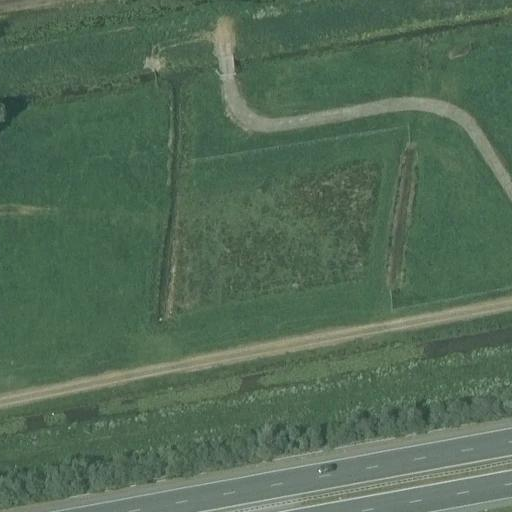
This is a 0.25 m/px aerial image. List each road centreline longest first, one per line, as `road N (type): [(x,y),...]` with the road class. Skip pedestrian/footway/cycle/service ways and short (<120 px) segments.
road 1 (track): [(0,407),(511,304)]
road 2 (trunk): [(511,442),(133,511)]
road 3 (track): [(511,193),(468,125),(444,110),(403,105),(257,124),(233,103),(224,57)]
road 4 (trunk): [(363,511),(511,484)]
